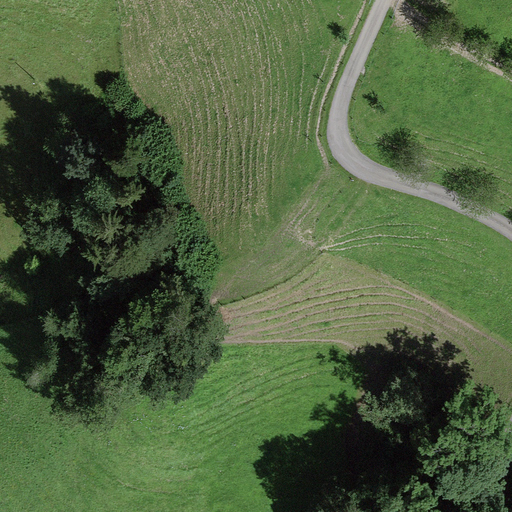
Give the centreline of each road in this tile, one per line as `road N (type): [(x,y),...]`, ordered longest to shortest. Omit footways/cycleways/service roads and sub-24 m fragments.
road 1 (unclassified): [(511,232),(356,165),(338,141),(336,116),(387,0)]
road 2 (track): [(511,83),(389,0)]
